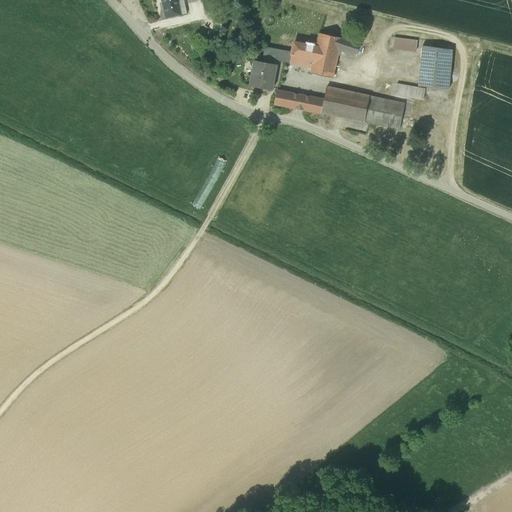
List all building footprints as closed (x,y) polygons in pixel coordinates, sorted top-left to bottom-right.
[(161,0),(165,18),(181,15),(177,0),(161,0)] [(184,0),(177,0),(181,15),(187,13),(184,0)] [(310,73),(333,78),(339,50),(356,56),(360,44),(341,38),(319,33),(316,47),(312,67),(310,73)] [(393,48),(416,51),(417,40),(394,37),(393,48)] [(294,42),(292,53),(290,62),(312,67),(316,47),(294,42)] [(418,86),(448,90),(452,50),(422,46),(418,86)] [(279,60),(290,62),(292,53),(284,52),(284,51),(266,48),(265,48),(265,49),(263,62),(274,64),(276,58),(279,58),(279,60)] [(276,65),(274,64),(263,62),(255,61),(255,62),(256,62),(251,85),(250,85),(250,86),(271,90),(273,81),(271,81),(274,65),(276,65)] [(218,72),(213,80),(221,85),(225,77),(218,72)] [(395,95),(423,100),(425,89),(397,84),(395,95)] [(321,113),(364,122),(370,96),(326,87),(324,100),(321,113)] [(274,104),(295,108),(297,95),(277,91),(274,104)] [(295,108),(303,109),(306,96),(297,95),(295,108)] [(303,109),(321,113),(324,100),(306,96),(303,109)] [(404,103),(370,96),(364,122),(399,129),(404,103)]
